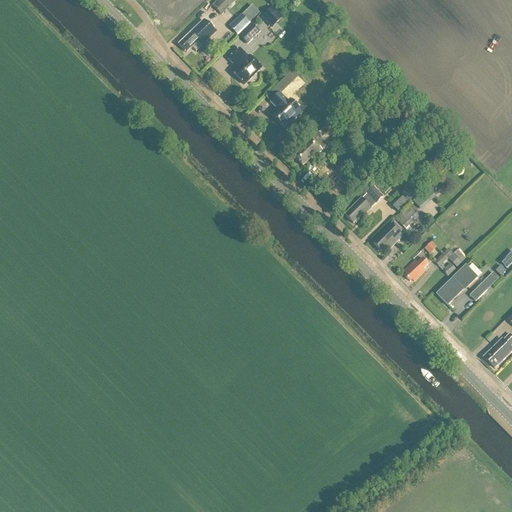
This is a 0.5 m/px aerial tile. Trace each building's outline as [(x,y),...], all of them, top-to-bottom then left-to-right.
[(221,16),(235,3),(232,0),(219,0),(212,7),(221,16)] [(261,18),(271,29),(282,18),(272,7),(261,18)] [(228,28),(237,37),(249,25),(240,16),(228,28)] [(203,22),(178,46),(186,54),(191,49),(195,53),(207,41),(201,35),(209,27),(203,22)] [(240,51),(229,61),(237,70),(233,75),(244,87),(261,70),(250,58),(248,59),(240,51)] [(297,89),(287,78),(277,87),(287,98),(297,89)] [(279,113),(273,119),(284,130),(292,122),(293,123),(302,114),(290,102),(288,103),(280,95),(270,104),(279,113)] [(327,147),(330,143),(328,141),(336,133),(332,130),(336,126),(329,119),(314,135),(315,136),(293,158),(303,168),(311,160),(312,161),(319,154),(327,147)] [(382,198),(373,189),(345,217),(353,225),(360,218),(361,219),(382,198)] [(405,231),(418,218),(409,209),(401,218),(399,216),(395,220),(405,231)] [(393,225),(372,245),(379,251),(380,249),(382,251),(386,248),(389,251),(402,238),(399,235),(401,233),(393,225)] [(423,251),(429,257),(436,250),(430,244),(423,251)] [(441,266),(448,260),(453,256),(448,250),(434,263),(439,268),(441,266)] [(453,256),(448,260),(456,268),(465,260),(457,252),(453,256)] [(511,254),(501,265),(507,271),(511,266),(511,254)] [(428,266),(422,260),(416,266),(414,263),(404,273),(406,275),(404,277),(410,283),(412,281),(414,283),(424,273),(422,271),(428,266)] [(445,269),(441,266),(439,268),(448,278),(455,271),(449,265),(445,269)] [(447,307),(465,289),(466,290),(477,279),(465,267),(436,296),(447,307)] [(469,298),(475,304),(493,285),(488,280),(480,287),(469,298)] [(495,371),(511,354),(511,350),(510,349),(511,347),(511,338),(509,336),(498,347),(498,346),(484,359),(495,371)]
